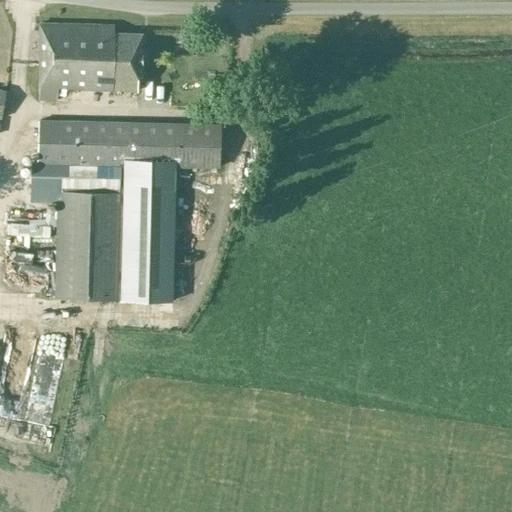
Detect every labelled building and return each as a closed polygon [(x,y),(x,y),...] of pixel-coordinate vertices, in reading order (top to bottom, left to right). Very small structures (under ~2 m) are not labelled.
[(39,24),(37,100),(64,101),(64,90),(136,92),(136,77),(140,77),(141,35),(114,34),(114,26),(39,24)] [(30,196),(58,196),(55,298),(120,300),(123,190),(163,191),(163,167),(218,169),(219,126),(38,122),(37,163),(31,163),(30,196)] [(6,232),(5,292),(48,293),(49,275),(43,275),(44,246),(45,228),(21,228),(21,233),(6,232)] [(0,321),(0,332),(11,333),(12,322),(0,321)] [(39,461),(46,430),(22,425),(15,457),(39,461)]
